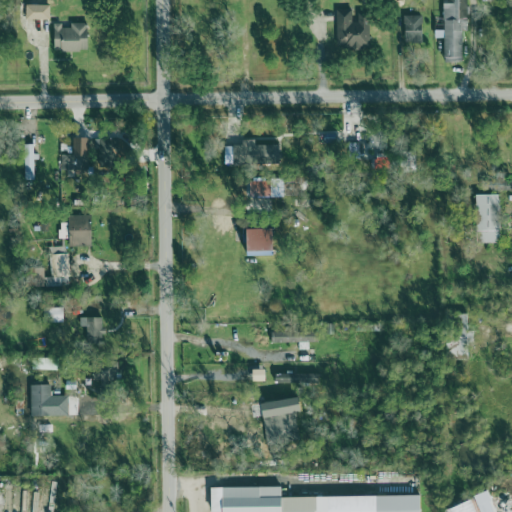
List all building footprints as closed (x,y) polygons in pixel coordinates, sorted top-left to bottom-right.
[(49,0),(33,0),(27,0),(27,20),(50,20),(49,0)] [(464,61),(463,31),(469,31),(468,0),(443,0),(445,61),(464,61)] [(337,49),(370,49),(370,13),(358,13),(358,22),(352,22),(352,10),(337,10),(337,49)] [(423,16),(405,16),(404,44),(422,44),(423,16)] [(89,23),(71,23),(71,28),(62,28),(62,24),(55,23),(55,52),(89,52),(89,23)] [(97,139),(98,168),(117,167),(117,138),(97,139)] [(91,139),(75,139),(75,155),(62,155),(62,170),(90,170),(91,139)] [(256,145),(256,140),(243,140),(243,146),(226,146),(226,166),(280,165),(280,145),(256,145)] [(34,145),(24,145),(26,181),(36,180),(34,145)] [(253,198),(275,197),(274,181),(252,182),(253,198)] [(501,243),(500,195),(478,195),(479,244),(501,243)] [(93,216),(70,215),(70,246),(92,246),(93,216)] [(250,230),(251,253),(277,252),(276,229),(250,230)] [(68,247),(50,247),(51,278),(46,278),(46,288),(69,287),(68,247)] [(64,308),(49,309),(50,324),(65,323),(64,308)] [(88,343),(105,342),(105,318),(87,319),(88,343)] [(299,342),(300,349),(309,349),(309,342),(317,342),(316,328),(271,329),(271,342),(299,342)] [(115,390),(114,367),(93,369),(94,391),(115,390)] [(267,369),(254,368),(254,380),(267,380),(267,369)] [(318,384),(318,374),(277,373),(277,383),(318,384)] [(52,415),(52,384),(31,384),(32,415),(52,415)] [(268,415),(271,429),(265,431),(268,445),(299,438),(292,410),(268,415)] [(212,511),(239,511),(422,511),(422,495),(282,496),(282,486),(212,487),(212,511)]
